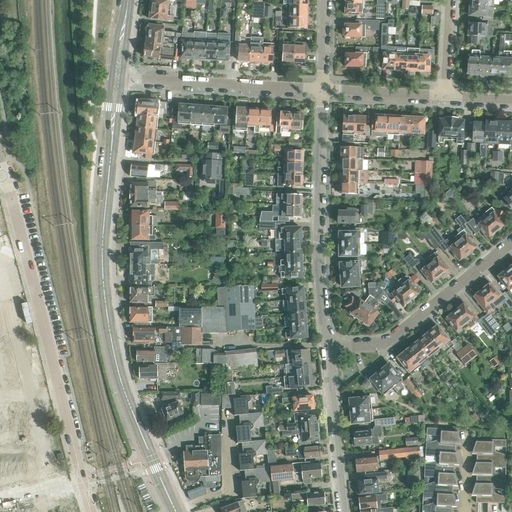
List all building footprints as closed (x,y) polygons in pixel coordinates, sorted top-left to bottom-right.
[(149,1),(149,9),(151,9),(167,11),(170,11),(171,5),(177,6),(186,7),(186,0),(168,0),(168,1),(164,0),(161,0),(151,0),(152,2),(149,1)] [(357,18),(367,18),(367,9),(363,9),(363,4),(361,4),(346,3),(345,15),(357,15),(357,18)] [(469,16),(482,16),(482,20),(487,20),(493,21),(493,6),(486,6),(486,5),(469,4),(469,16)] [(289,5),(289,17),(291,17),(291,16),(307,17),(307,6),(291,5),(289,5)] [(263,14),(272,15),(272,6),(264,6),(263,14)] [(149,9),(148,16),(150,16),(150,20),(173,22),(173,17),(169,17),(170,11),(167,11),(151,9),(149,9)] [(306,29),(306,24),(308,23),(308,20),(307,19),(307,17),(291,16),(291,17),(289,17),(289,28),(306,29)] [(344,31),(343,32),(344,33),(344,34),(345,34),(345,36),(361,37),(361,38),(364,38),(365,31),(365,30),(372,30),(379,30),(379,21),(365,21),(356,20),(355,25),(345,25),(345,29),(344,30),(344,31)] [(382,24),(381,35),(387,35),(388,28),(393,28),(393,21),(388,20),(388,24),(382,24)] [(492,27),(498,27),(498,21),(493,21),(487,20),(486,24),(469,23),(468,36),(468,44),(474,44),(474,35),(480,36),(486,36),(492,36),(492,27)] [(148,25),(147,37),(179,41),(180,35),(164,33),(164,27),(148,25)] [(235,27),(235,32),(234,46),(239,46),(238,61),(249,62),(250,46),(250,43),(239,42),(240,28),(235,27)] [(182,34),(180,59),(191,60),(193,34),(182,34)] [(193,34),(191,60),(204,60),(205,41),(193,40),(193,34)] [(206,34),(205,41),(204,60),(216,61),(217,34),(206,34)] [(228,62),(229,35),(217,34),(216,61),(228,62)] [(381,47),(380,56),(384,57),(383,70),(387,70),(388,71),(392,71),(393,70),(394,70),(395,54),(395,52),(395,48),(389,47),(387,47),(387,35),(381,35),(381,47)] [(502,76),(503,58),(504,41),(504,35),(500,35),(499,52),(499,58),(491,58),(490,75),(502,76)] [(147,37),(146,44),(146,47),(178,50),(179,41),(147,37)] [(262,47),(261,47),(260,63),(272,63),(273,44),(262,43),(262,47)] [(279,43),(279,50),(282,50),(282,62),(286,62),(286,63),(293,64),(293,63),(294,47),(294,46),(288,46),(288,43),(279,43)] [(293,63),(293,64),(299,64),(299,63),(304,63),(304,53),(309,53),(310,44),(294,43),(294,46),(294,47),(293,63)] [(249,62),(260,63),(261,47),(250,46),(249,62)] [(178,50),(146,47),(144,47),(143,57),(177,61),(178,50)] [(346,54),(345,67),(362,67),(362,68),(366,68),(366,48),(355,48),(355,54),(346,54)] [(395,54),(394,70),(395,70),(399,70),(400,72),(403,72),(404,71),(406,71),(407,55),(407,53),(407,49),(407,48),(395,48),(395,52),(395,54)] [(407,55),(406,71),(407,71),(408,72),(411,72),(412,71),(417,71),(418,71),(419,55),(419,53),(419,50),(407,49),(407,53),(407,55)] [(419,55),(418,71),(419,71),(420,72),(423,73),(424,72),(429,72),(430,59),(433,59),(434,51),(419,50),(419,53),(419,55)] [(511,50),(510,50),(508,52),(508,58),(503,58),(502,76),(511,76),(511,50)] [(467,74),(478,74),(479,52),(473,51),(472,57),(468,56),(467,74)] [(478,74),(490,75),(491,58),(484,57),(484,52),(479,52),(478,74)] [(137,117),(138,117),(156,119),(157,110),(166,111),(167,105),(138,102),(137,117)] [(172,128),(181,129),(182,125),(189,125),(191,106),(179,105),(178,113),(173,113),(172,128)] [(195,126),(202,126),(202,124),(203,107),(191,106),(189,125),(195,126)] [(203,107),(202,124),(202,126),(208,126),(214,127),(215,108),(203,107)] [(220,127),(220,130),(224,130),(223,133),(229,134),(229,121),(226,121),(227,109),(215,108),(214,127),(220,127)] [(248,109),(236,108),(235,127),(241,127),(247,127),(247,125),(248,109)] [(258,133),(258,125),(259,109),(248,109),(247,125),(247,127),(254,127),(254,133),(258,133)] [(259,109),(258,125),(258,133),(259,133),(259,128),(265,128),(265,129),(270,129),(271,110),(259,109)] [(275,133),(280,133),(280,132),(284,132),(285,129),(290,130),(291,113),(280,112),(280,123),(275,122),(275,133)] [(302,114),(291,113),(290,130),(297,130),(297,133),(301,133),(302,114)] [(344,116),(343,135),(342,143),(353,144),(354,136),(355,117),(344,116)] [(375,122),(371,122),(370,138),(386,139),(387,135),(388,116),(375,116),(375,122)] [(400,117),(388,116),(387,135),(394,135),(393,147),(398,147),(399,135),(400,117)] [(155,131),(156,119),(138,117),(137,129),(155,131)] [(360,136),(364,136),(369,137),(370,126),(365,126),(365,117),(355,117),(354,136),(354,133),(360,133),(360,136)] [(410,148),(411,136),(412,118),(400,117),(399,135),(405,136),(405,147),(410,148)] [(424,118),(412,118),(411,136),(418,136),(423,137),(424,118)] [(439,119),(438,142),(444,142),(444,140),(450,140),(451,120),(439,119)] [(463,121),(451,120),(450,140),(457,140),(457,143),(462,144),(463,121)] [(495,120),(486,120),(486,124),(486,142),(486,144),(498,145),(498,142),(499,122),(495,122),(495,120)] [(481,121),(473,121),(472,129),(474,129),(473,141),(480,141),(479,152),(480,152),(480,157),(485,158),(486,144),(486,142),(486,124),(481,123),(481,121)] [(498,142),(498,145),(510,145),(510,143),(511,125),(511,121),(503,121),(503,122),(499,122),(498,142)] [(153,143),(155,131),(137,129),(136,141),(153,143)] [(152,156),(153,143),(136,141),(134,154),(152,156)] [(475,144),(474,144),(467,144),(466,151),(466,157),(474,157),(475,144)] [(302,163),(303,152),(292,152),(292,147),(274,147),(274,150),(274,152),(284,152),(283,157),(287,157),(287,163),(302,163)] [(360,149),(341,148),(341,160),(357,160),(357,159),(359,159),(359,153),(360,153),(360,149)] [(202,154),(202,161),(201,179),(205,180),(205,183),(207,183),(207,184),(215,185),(215,180),(220,180),(221,162),(220,162),(221,155),(202,154)] [(357,160),(341,160),(340,171),(358,172),(359,159),(357,159),(357,160)] [(431,173),(432,162),(415,161),(414,173),(431,173)] [(302,174),(302,163),(287,163),(286,174),(302,174)] [(131,166),(130,166),(128,177),(131,178),(131,177),(146,179),(147,177),(152,178),(153,177),(154,171),(160,172),(162,171),(163,168),(162,166),(155,165),(155,167),(131,164),(131,166)] [(193,178),(193,165),(182,165),(181,172),(186,172),(186,178),(193,178)] [(498,185),(499,173),(498,173),(498,172),(490,172),(491,169),(484,169),(484,172),(490,172),(489,184),(498,185)] [(358,172),(340,171),(340,183),(364,183),(364,179),(358,179),(358,172)] [(415,173),(415,185),(433,186),(433,174),(415,173)] [(302,186),(302,174),(286,174),(286,181),(283,181),(283,185),(302,186)] [(193,193),(193,180),(185,180),(185,192),(193,193)] [(130,191),(129,195),(155,196),(155,192),(156,192),(156,188),(156,183),(146,183),(146,184),(131,183),(130,191)] [(364,183),(340,183),(340,194),(345,195),(345,200),(358,200),(358,195),(359,195),(359,190),(358,190),(358,184),(364,184),(364,183)] [(433,186),(415,185),(415,194),(419,194),(419,200),(432,200),(433,186)] [(450,190),(445,193),(449,198),(453,194),(450,190)] [(511,192),(509,195),(505,190),(500,195),(503,198),(500,201),(504,206),(508,204),(511,208),(511,192)] [(155,196),(129,195),(129,199),(130,199),(130,207),(146,208),(147,202),(153,203),(153,204),(154,205),(160,205),(162,203),(162,198),(161,196),(161,192),(156,192),(155,192),(155,196)] [(285,200),(285,205),(302,206),(302,196),(281,195),(281,192),(276,192),(276,200),(285,200)] [(354,224),(359,224),(360,215),(367,216),(367,211),(372,211),(372,200),(363,200),(363,206),(360,206),(360,210),(348,209),(348,211),(338,211),(338,223),(354,224)] [(285,205),(283,205),(283,212),(275,212),(275,215),(263,214),(263,222),(259,222),(275,222),(276,222),(276,217),(301,218),(302,206),(285,205)] [(482,215),(486,219),(495,231),(505,224),(503,222),(507,213),(495,209),(494,211),(492,207),(482,215)] [(128,220),(128,224),(130,225),(130,226),(151,226),(157,226),(157,217),(148,216),(148,212),(131,212),(131,216),(130,216),(130,219),(128,220)] [(215,213),(215,228),(225,228),(225,213),(215,213)] [(457,230),(459,233),(455,237),(458,241),(469,254),(473,251),(472,250),(477,247),(468,235),(471,233),(465,225),(467,223),(461,215),(455,220),(461,227),(457,230)] [(495,231),(486,219),(482,215),(479,218),(475,220),(473,218),(467,223),(476,234),(481,230),(487,238),(495,231)] [(280,240),(301,239),(301,227),(279,228),(275,228),(275,222),(259,222),(259,229),(275,229),(275,234),(280,234),(280,240)] [(151,226),(130,226),(130,229),(129,230),(128,233),(130,234),(130,236),(131,236),(131,240),(155,240),(155,236),(151,236),(151,226)] [(216,243),(225,243),(224,228),(216,228),(216,243)] [(439,246),(445,242),(434,228),(429,233),(439,246)] [(359,232),(339,232),(339,244),(359,244),(359,238),(359,232)] [(394,232),(391,232),(386,232),(382,232),(382,244),(393,244),(394,232)] [(435,250),(439,246),(429,233),(428,233),(422,235),(435,250)] [(451,240),(446,244),(459,260),(464,257),(464,258),(469,254),(458,241),(455,237),(451,240)] [(283,252),(301,252),(301,239),(280,240),(280,246),(283,246),(283,252)] [(128,264),(150,265),(150,250),(163,250),(163,243),(133,243),(133,250),(130,250),(129,259),(128,260),(128,264)] [(364,259),(364,256),(360,256),(360,250),(359,244),(339,244),(339,256),(352,256),(352,259),(364,259)] [(449,269),(436,253),(431,256),(426,260),(430,264),(441,277),(445,274),(444,273),(449,269)] [(284,267),(302,266),(302,254),(283,254),(283,260),(280,261),(280,267),(284,267)] [(418,267),(431,283),(436,280),(436,281),(441,277),(430,264),(426,260),(422,264),(420,261),(415,259),(414,260),(409,254),(403,259),(411,269),(417,265),(418,267)] [(352,262),(340,263),(341,275),(358,274),(361,274),(361,268),(360,262),(364,262),(364,259),(352,259),(352,262)] [(148,275),(154,275),(155,265),(150,265),(128,264),(128,269),(130,270),(129,280),(133,280),(133,284),(144,284),(144,281),(147,282),(148,275)] [(302,278),(302,266),(284,267),(284,272),(280,272),(281,278),(302,278)] [(511,275),(507,270),(498,277),(509,291),(511,288),(511,275)] [(211,281),(219,285),(222,278),(214,274),(211,281)] [(361,274),(358,274),(341,275),(341,287),(362,285),(361,274)] [(419,280),(415,274),(410,278),(415,284),(419,280)] [(397,282),(401,287),(411,300),(420,293),(407,276),(402,280),(400,279),(397,282)] [(490,283),(482,290),(496,308),(503,302),(507,302),(511,308),(511,307),(511,299),(506,292),(504,294),(503,293),(500,296),(490,283)] [(129,303),(147,304),(147,303),(151,303),(151,296),(154,296),(154,287),(144,287),(144,284),(133,284),(132,287),(129,287),(129,303)] [(255,330),(254,317),(253,286),(225,288),(225,289),(224,309),(225,309),(226,331),(255,330)] [(402,306),(411,300),(401,287),(397,290),(394,286),(389,290),(402,306)] [(286,300),(304,299),(303,287),(281,289),(282,294),(285,294),(286,300)] [(379,287),(375,288),(368,288),(368,296),(369,297),(364,304),(358,299),(357,301),(352,297),(345,307),(350,310),(349,312),(358,319),(381,289),(379,287)] [(224,309),(225,289),(216,289),(217,309),(224,309)] [(377,302),(379,300),(385,304),(390,300),(381,289),(358,319),(360,320),(360,322),(362,324),(364,323),(368,326),(378,314),(372,309),(377,302)] [(488,314),(496,308),(482,290),(473,297),(487,314),(483,317),(496,333),(496,332),(494,330),(499,326),(489,315),(488,314)] [(305,311),(304,299),(286,300),(282,301),(283,306),(286,306),(287,312),(305,311)] [(496,333),(483,317),(478,321),(465,304),(455,312),(465,324),(470,321),(473,325),(478,321),(490,337),(496,333)] [(129,323),(147,324),(151,324),(152,315),(152,308),(130,308),(129,323)] [(202,309),(180,308),(179,328),(201,329),(202,309)] [(225,309),(224,309),(217,309),(202,309),(201,329),(201,333),(226,333),(226,331),(225,309)] [(465,324),(455,312),(446,319),(459,336),(464,332),(460,328),(465,324)] [(288,327),(306,326),(305,313),(287,314),(288,322),(284,322),(285,328),(288,327)] [(263,317),(254,317),(255,330),(264,329),(263,317)] [(370,327),(374,333),(379,329),(375,323),(370,327)] [(428,334),(444,353),(452,347),(453,346),(451,342),(438,326),(437,325),(433,328),(431,328),(428,331),(428,332),(427,333),(428,334)] [(307,337),(306,326),(288,327),(289,333),(285,333),(286,339),(307,337)] [(201,346),(201,333),(201,329),(179,328),(159,328),(159,333),(164,333),(164,341),(181,342),(181,345),(201,346)] [(133,329),(133,344),(145,344),(145,342),(154,342),(154,329),(133,329)] [(435,361),(444,353),(428,334),(418,342),(430,356),(431,356),(435,361)] [(417,343),(407,351),(418,366),(421,368),(424,366),(422,363),(428,358),(417,343)] [(468,345),(462,349),(471,360),(477,356),(468,345)] [(154,350),(137,350),(137,361),(143,361),(143,363),(153,364),(153,363),(154,363),(154,361),(154,355),(162,356),(162,354),(166,354),(166,347),(154,347),(154,350)] [(225,354),(222,354),(222,364),(226,363),(226,370),(231,370),(258,367),(256,349),(224,352),(225,354)] [(455,354),(465,365),(471,360),(462,349),(457,353),(455,354)] [(221,364),(222,364),(222,354),(221,355),(214,354),(214,350),(204,350),(203,364),(221,364)] [(284,350),(274,351),(275,358),(285,357),(284,350)] [(292,350),(286,351),(287,365),(293,364),(310,363),(308,350),(292,352),(292,350)] [(275,360),(275,358),(274,351),(267,352),(268,361),(275,360)] [(413,370),(418,366),(407,351),(397,359),(411,376),(415,373),(413,370)] [(497,356),(493,359),(497,365),(498,364),(501,369),(505,366),(501,362),(502,361),(497,356)] [(494,368),(497,365),(493,359),(489,362),(494,368)] [(143,367),(140,367),(140,379),(162,379),(166,379),(165,369),(175,369),(175,364),(167,363),(167,364),(153,364),(143,363),(143,367)] [(310,363),(293,364),(279,366),(279,370),(285,369),(286,377),(283,377),(311,374),(310,363)] [(401,379),(389,365),(380,372),(390,386),(396,393),(405,386),(417,401),(422,397),(414,386),(409,381),(407,378),(403,382),(401,379)] [(449,382),(460,373),(455,367),(444,375),(449,382)] [(226,370),(223,371),(224,383),(232,382),(231,370),(226,370)] [(375,393),(379,390),(383,396),(388,392),(386,389),(390,386),(380,372),(370,380),(373,383),(369,386),(375,393)] [(283,377),(285,389),(296,389),(312,387),(311,374),(283,377)] [(444,383),(448,380),(443,374),(439,377),(444,383)] [(219,377),(210,376),(209,387),(219,387),(219,377)] [(224,383),(223,383),(224,395),(235,395),(234,382),(232,382),(224,383)] [(281,385),(272,386),(272,394),(282,393),(281,385)] [(180,401),(180,394),(161,393),(161,401),(168,401),(168,406),(161,409),(167,422),(169,421),(171,426),(184,421),(181,415),(183,414),(177,401),(180,401)] [(220,394),(201,394),(201,406),(220,405),(220,394)] [(369,398),(350,399),(351,411),(368,410),(368,404),(374,403),(374,398),(378,398),(378,397),(376,394),(369,394),(369,398)] [(224,395),(222,395),(222,408),(234,408),(235,415),(249,414),(248,403),(248,402),(249,402),(250,401),(250,400),(250,399),(250,398),(250,397),(249,396),(248,396),(248,395),(247,395),(241,396),(241,395),(235,395),(224,395)] [(288,398),(282,399),(283,404),(291,403),(291,411),(294,411),(315,409),(315,407),(316,406),(315,403),(314,403),(313,396),(297,397),(288,398)] [(372,409),(368,410),(351,411),(352,423),(373,421),(372,409)] [(291,430),(317,427),(316,416),(308,416),(308,412),(295,414),(296,424),(287,424),(287,430),(291,430)] [(235,415),(234,415),(234,416),(239,415),(240,427),(236,427),(237,443),(251,442),(250,430),(252,429),(253,427),(263,426),(263,427),(264,427),(262,413),(261,413),(249,414),(235,415)] [(375,427),(395,425),(395,418),(374,420),(375,427)] [(292,436),(292,435),(291,430),(286,431),(285,426),(278,426),(279,432),(282,432),(282,437),(292,436)] [(291,430),(292,435),(298,434),(298,433),(301,433),(302,441),(298,441),(299,446),(311,445),(310,440),(319,439),(317,427),(291,430)] [(352,439),(352,446),(364,445),(364,446),(372,445),(372,444),(378,444),(377,436),(382,436),(381,427),(375,428),(374,428),(374,430),(353,432),(353,439),(352,439)] [(426,443),(425,449),(455,451),(454,451),(454,440),(458,439),(456,430),(426,428),(426,435),(437,436),(436,441),(426,443)] [(200,477),(205,477),(205,483),(220,482),(220,475),(221,475),(221,451),(221,435),(204,436),(204,437),(205,445),(199,446),(186,446),(186,453),(184,453),(185,475),(185,476),(188,482),(195,483),(200,477)] [(237,443),(236,443),(241,443),(242,450),(243,454),(239,455),(240,470),(253,469),(252,458),(253,458),(255,457),(256,455),(266,454),(266,455),(267,455),(265,440),(251,442),(237,443)] [(506,440),(476,440),(473,448),(477,450),(477,460),(476,460),(476,461),(506,461),(506,455),(495,452),(495,447),(506,447),(506,440)] [(300,455),(300,459),(320,457),(319,446),(304,448),(303,448),(287,450),(287,456),(300,455)] [(355,458),(356,472),(377,470),(376,460),(406,457),(406,458),(422,457),(422,448),(390,450),(379,452),(379,456),(355,458)] [(435,461),(424,464),(424,470),(453,472),(452,472),(453,461),(457,460),(455,451),(425,449),(425,456),(436,457),(435,461)] [(0,487),(40,483),(36,451),(0,455),(0,487)] [(506,461),(476,461),(473,469),(477,471),(477,481),(476,481),(476,482),(505,482),(505,476),(495,472),(495,468),(505,468),(506,461)] [(293,464),(271,466),(272,481),(279,480),(294,479),(293,472),(302,471),(303,483),(304,484),(309,484),(310,482),(310,478),(321,477),(321,475),(322,474),(322,471),(320,469),(320,463),(310,464),(310,462),(293,464)] [(240,470),(239,470),(239,471),(244,470),(245,482),(241,482),(243,498),(242,498),(242,499),(257,497),(257,496),(256,496),(255,485),(256,485),(257,485),(257,484),(258,484),(258,483),(258,482),(259,482),(259,481),(268,480),(269,481),(268,468),(263,468),(253,469),(240,470)] [(419,469),(408,470),(408,478),(412,478),(419,477),(419,469)] [(453,472),(424,470),(424,477),(434,478),(434,482),(423,485),(423,491),(452,493),(452,492),(451,492),(452,482),(456,481),(453,472)] [(387,472),(365,474),(366,480),(358,481),(359,494),(381,492),(380,485),(378,485),(378,480),(387,479),(387,472)] [(279,480),(272,481),(273,494),(280,493),(279,480)] [(505,482),(476,482),(473,490),(477,491),(476,502),(476,503),(505,503),(505,497),(494,493),(494,489),(505,489),(505,482)] [(206,494),(205,488),(192,492),(191,487),(186,488),(190,499),(206,494)] [(423,491),(422,498),(433,499),(433,503),(422,506),(422,511),(423,511),(450,511),(451,502),(454,501),(452,493),(423,491)] [(292,502),(308,500),(308,506),(324,504),(323,492),(292,495),(292,502)] [(381,508),(380,502),(387,501),(386,494),(368,496),(368,497),(359,498),(360,509),(376,508),(381,508)] [(230,506),(229,504),(224,506),(225,507),(221,509),(221,511),(246,511),(242,501),(230,506)]
